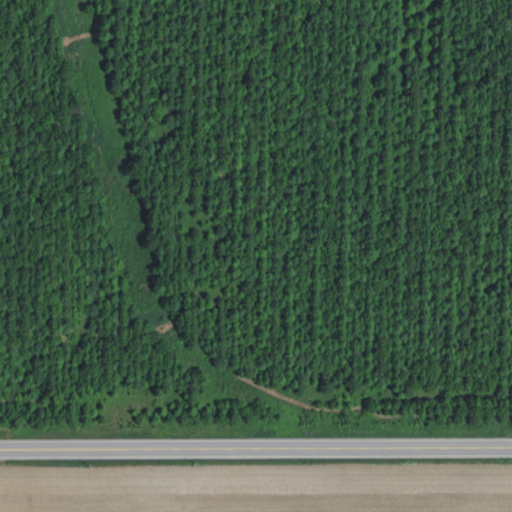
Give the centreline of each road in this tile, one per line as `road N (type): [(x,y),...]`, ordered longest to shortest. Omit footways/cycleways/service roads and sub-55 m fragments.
road 1 (tertiary): [(511,445),(149,448)]
road 2 (tertiary): [(0,448),(149,448)]
